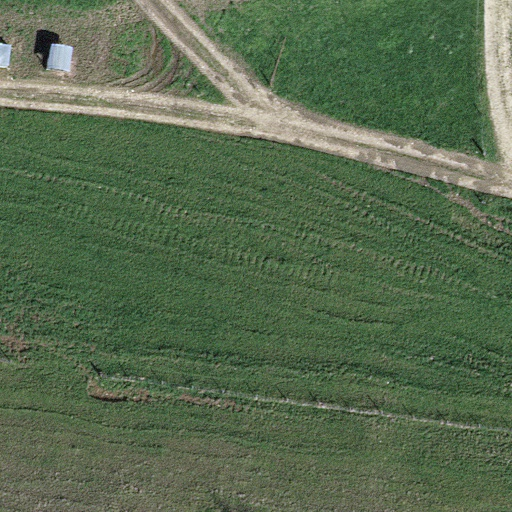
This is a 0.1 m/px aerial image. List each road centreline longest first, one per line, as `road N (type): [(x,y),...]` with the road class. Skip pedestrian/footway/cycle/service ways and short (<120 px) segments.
road 1 (track): [(153,0),(291,130),(423,174),(511,193)]
road 2 (track): [(291,130),(0,107)]
road 3 (track): [(502,0),(511,131)]
